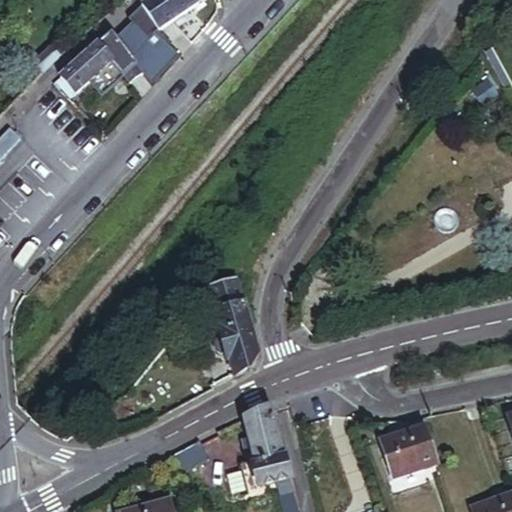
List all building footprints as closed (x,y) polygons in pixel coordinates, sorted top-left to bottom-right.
[(183,15),(171,0),(152,0),(135,12),(111,33),(122,47),(125,45),(131,53),(140,46),(146,53),(168,36),(164,29),(183,15)] [(171,0),(183,15),(205,0),(171,0)] [(113,63),(126,52),(122,47),(111,33),(61,78),(75,96),(113,63)] [(42,76),(62,57),(52,47),(32,66),(42,76)] [(132,59),(126,52),(113,63),(131,84),(144,74),(141,70),(132,59)] [(138,54),(132,59),(141,70),(146,64),(138,54)] [(498,98),(487,83),(472,94),(483,109),(498,98)] [(0,162),(21,140),(10,129),(0,138),(0,162)] [(216,333),(219,341),(223,355),(227,364),(231,363),(235,379),(251,371),(257,354),(235,283),(207,293),(219,332),(216,333)] [(223,355),(219,341),(213,343),(211,348),(214,354),(218,357),(223,355)] [(329,423),(333,392),(311,398),(319,426),(329,423)] [(319,426),(311,398),(293,404),(301,431),(319,426)] [(271,408),(244,421),(256,463),(242,467),(244,472),(249,492),(251,496),(263,493),(262,489),(276,485),(291,481),(271,408)] [(437,467),(425,429),(381,443),(394,481),(437,467)] [(199,443),(172,457),(181,475),(209,462),(199,443)] [(244,472),(223,478),(229,498),(249,492),(244,472)] [(300,511),(291,481),(276,485),(278,490),(268,493),(273,511),(300,511)]
